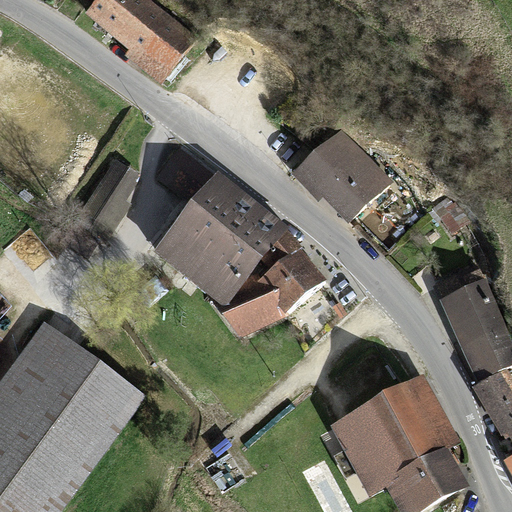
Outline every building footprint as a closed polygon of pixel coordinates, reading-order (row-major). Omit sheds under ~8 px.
[(106,0),(85,27),(165,90),(195,51),(129,0),(106,0)] [(297,179),(350,228),(391,185),(338,135),(297,179)] [(153,266),(219,315),(283,231),(183,156),(156,192),(189,217),(153,266)] [(114,168),(81,223),(111,241),(144,186),(114,168)] [(434,220),(460,244),(477,226),(451,202),(434,220)] [(283,231),(219,315),(212,326),(235,348),(284,325),(325,289),(283,231)] [(436,293),(479,390),(511,375),(511,337),(483,273),(436,293)] [(0,392),(0,511),(70,511),(132,430),(146,411),(43,335),(0,392)] [(511,376),(470,398),(511,455),(511,376)] [(367,506),(383,497),(391,511),(439,511),(465,498),(445,462),(458,454),(419,385),(328,437),(367,506)]
